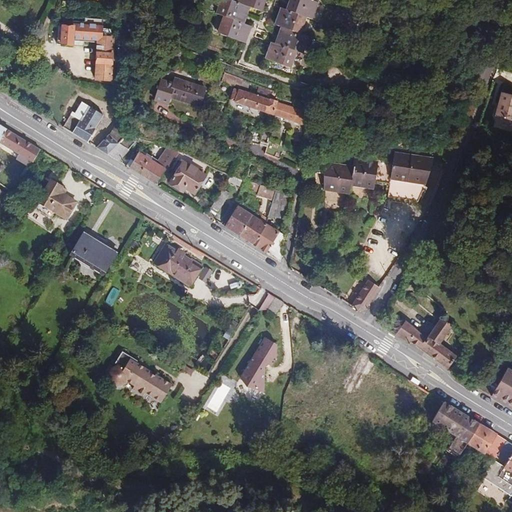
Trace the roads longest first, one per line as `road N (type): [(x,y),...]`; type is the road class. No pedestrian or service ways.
road 1 (residential): [(361,327),(442,198),(486,70)]
road 2 (secondary): [(166,209),(361,327)]
